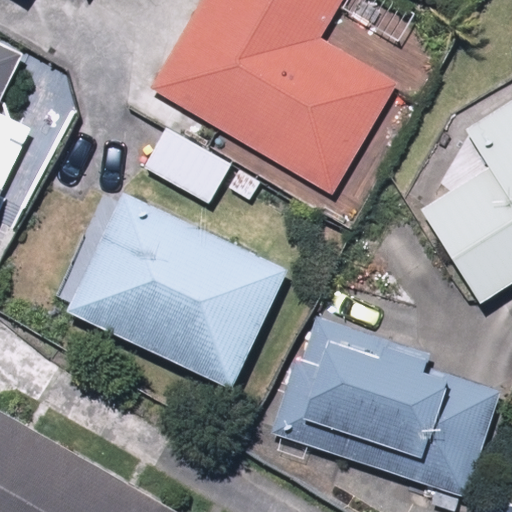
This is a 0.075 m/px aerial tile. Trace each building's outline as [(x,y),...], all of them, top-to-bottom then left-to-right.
[(338,0),(196,0),(146,90),(335,197),(394,92),(313,46),(338,0)] [(0,94),(17,61),(0,53),(0,191),(27,135),(0,121),(0,94)] [(511,99),(452,136),(409,213),(467,309),(511,281),(511,99)] [(119,197),(60,310),(224,396),(283,284),(119,197)] [(405,484),(439,383),(302,337),(268,439),(405,484)] [(163,511),(0,415),(0,511),(163,511)]
